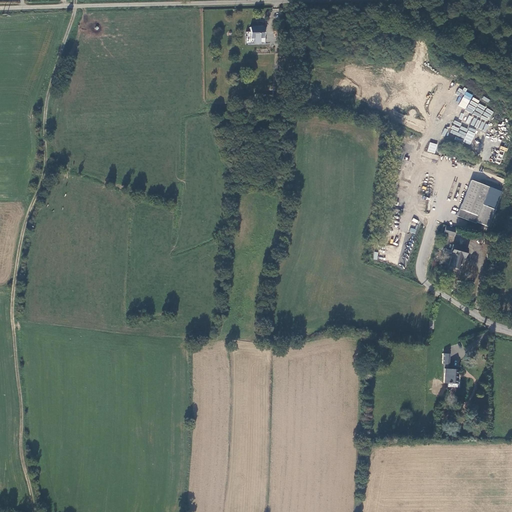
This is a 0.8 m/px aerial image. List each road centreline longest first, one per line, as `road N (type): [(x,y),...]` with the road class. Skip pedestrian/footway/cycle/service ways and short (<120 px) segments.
road 1 (track): [(75,0),(45,104),(44,167),(25,218),(10,304),(20,455),(34,511)]
road 2 (unclassified): [(306,0),(0,8)]
